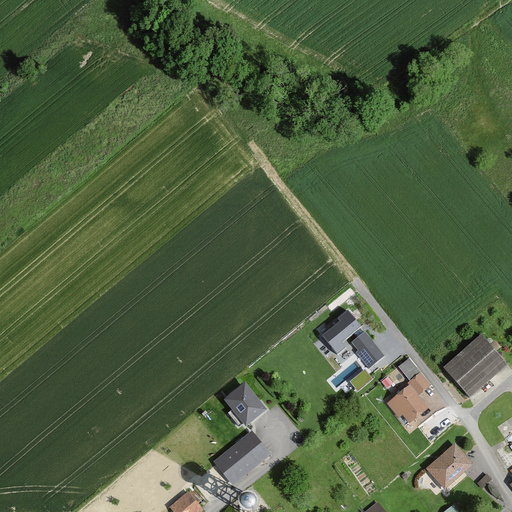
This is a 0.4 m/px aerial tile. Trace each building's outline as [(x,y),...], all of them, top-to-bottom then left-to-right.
[(383,357),(348,314),(339,321),(341,324),(324,338),(338,355),(344,349),(341,344),(354,334),(359,339),(353,344),(360,352),(358,354),(370,368),(383,357)] [(483,337),(444,370),(470,400),(508,367),(483,337)] [(410,355),(398,365),(409,377),(421,367),(410,355)] [(365,367),(351,378),(359,387),(372,376),(365,367)] [(433,386),(422,373),(412,381),(422,394),(433,386)] [(269,410),(248,383),(226,400),(248,428),(269,410)] [(430,408),(412,385),(388,404),(400,419),(404,415),(411,424),(430,408)] [(272,455),(253,431),(215,462),(234,486),(272,455)] [(459,445),(429,469),(447,490),(476,466),(459,445)] [(203,511),(205,511),(189,492),(170,508),(173,511),(203,511)] [(386,511),(378,501),(364,511),(386,511)]
